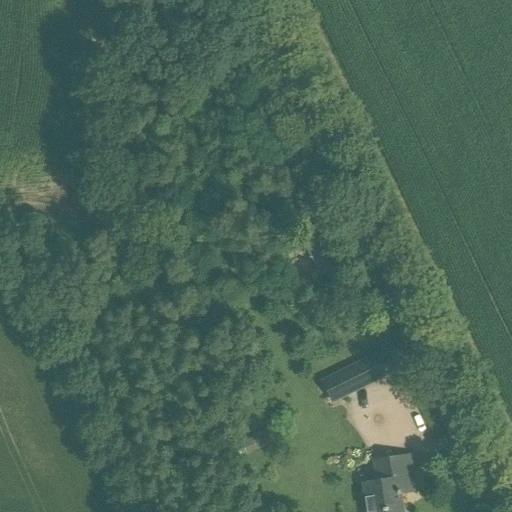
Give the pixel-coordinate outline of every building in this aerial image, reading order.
[(330,269),(323,258),(309,232),(298,239),(301,243),(318,275),(325,271),(330,269)] [(399,355),(390,335),(375,343),(385,362),(399,355)] [(332,372),(343,395),(361,387),(350,363),(332,372)] [(262,433),(239,442),(245,455),(267,445),(262,433)] [(367,511),(402,511),(400,495),(416,493),(409,456),(383,460),(384,470),(374,472),(376,482),(363,484),(367,511)]
